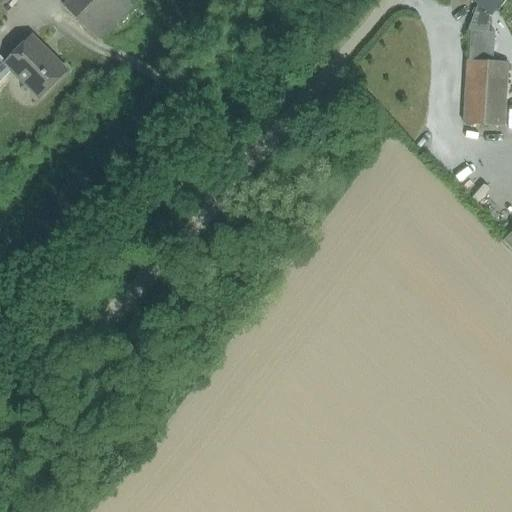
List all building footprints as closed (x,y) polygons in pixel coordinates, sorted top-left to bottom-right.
[(68,0),(63,5),(90,32),(111,11),(120,19),(134,5),(129,0),(68,0)] [(499,0),(471,0),(478,5),(469,30),(489,32),(489,14),(499,0)] [(111,11),(90,32),(99,40),(120,19),(111,11)] [(66,72),(31,38),(4,64),(39,98),(66,72)] [(508,63),(467,61),(464,124),(504,127),(508,63)] [(511,232),(503,241),(422,158),(368,211),(511,358),(511,232)] [(511,201),(484,172),(473,183),(511,223),(511,201)]
